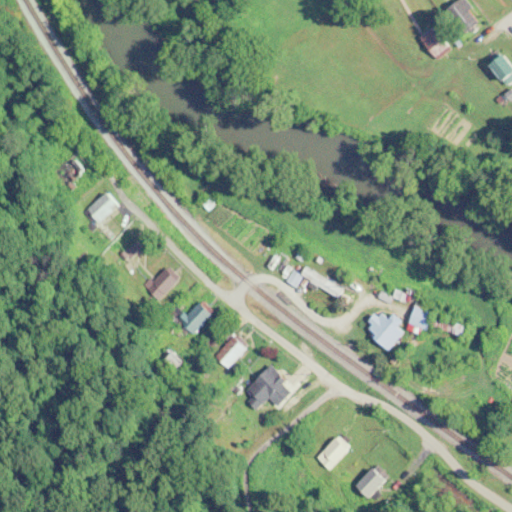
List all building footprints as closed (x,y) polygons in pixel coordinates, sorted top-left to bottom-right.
[(464,0),(451,7),(466,35),(483,26),(469,0),(464,0)] [(422,39),(442,59),(454,48),(434,28),(422,39)] [(509,85),(511,82),(511,60),(506,52),(492,62),(509,85)] [(78,182),(87,173),(78,165),(70,174),(78,182)] [(104,224),(125,205),(113,191),(92,211),(104,224)] [(309,252),(276,240),(270,255),(303,267),(309,252)] [(303,276),(341,299),(346,290),(309,267),(303,276)] [(215,313),(201,302),(184,322),(198,334),(215,313)] [(415,324),(432,330),(437,314),(420,308),(415,324)] [(391,350),(408,334),(385,310),(368,326),(391,350)] [(250,347),(238,335),(217,357),(230,368),(250,347)] [(297,391),(275,366),(248,389),(255,396),(248,402),(257,411),(271,398),(279,407),(297,391)] [(318,458),(328,471),(355,450),(344,437),(318,458)] [(393,481),(381,466),(356,486),(368,501),(393,481)]
